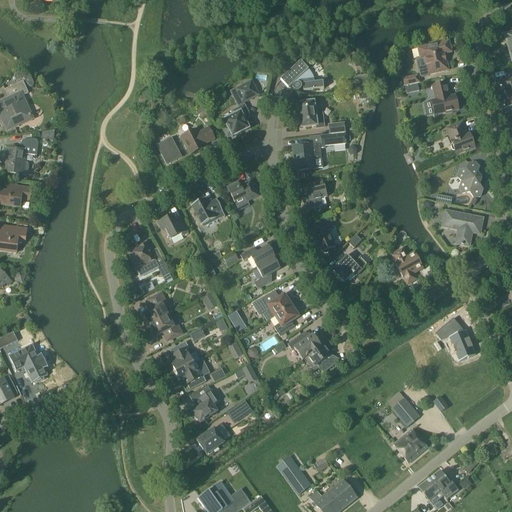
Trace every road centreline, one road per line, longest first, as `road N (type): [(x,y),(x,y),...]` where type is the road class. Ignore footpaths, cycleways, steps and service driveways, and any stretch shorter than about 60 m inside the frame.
road 1 (residential): [(170,511),(170,436),(119,317),(109,238),(129,213),(269,143)]
road 2 (residential): [(467,277),(386,322),(358,328),(337,318),(298,256),(269,143)]
road 3 (residential): [(511,8),(493,11),(482,24),(473,71),(508,231),(467,277)]
road 4 (residential): [(373,511),(511,402)]
